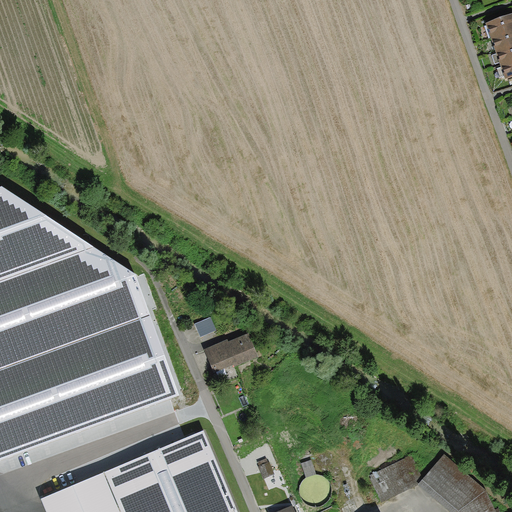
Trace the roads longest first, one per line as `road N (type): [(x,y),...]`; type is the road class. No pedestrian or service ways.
road 1 (residential): [(254,511),(155,277),(97,235)]
road 2 (track): [(111,194),(116,168),(56,0)]
road 3 (track): [(511,163),(453,0)]
